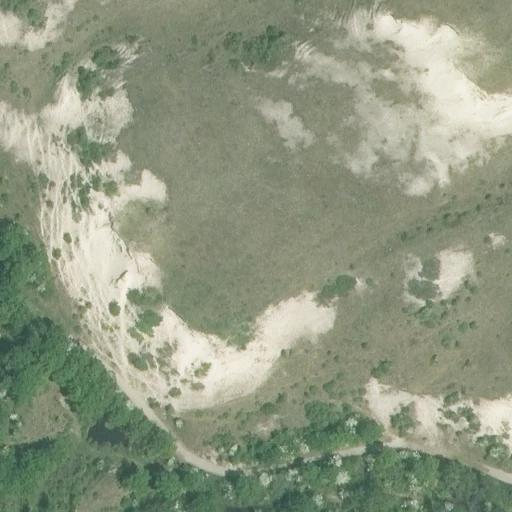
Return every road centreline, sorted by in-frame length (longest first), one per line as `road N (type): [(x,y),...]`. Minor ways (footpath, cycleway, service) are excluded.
road 1 (unknown): [(157,473),(191,501),(242,510),(399,494),(511,508)]
road 2 (unknown): [(157,473),(89,452),(48,378),(0,329)]
